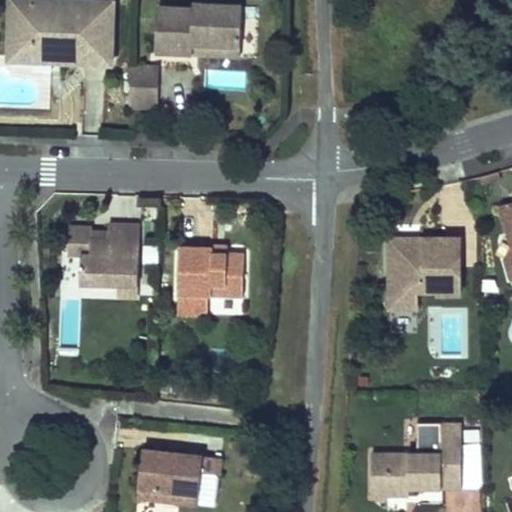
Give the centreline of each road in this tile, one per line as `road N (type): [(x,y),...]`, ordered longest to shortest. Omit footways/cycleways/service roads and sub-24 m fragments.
road 1 (residential): [(295,511),(324,161)]
road 2 (unclassified): [(324,161),(0,156)]
road 3 (residential): [(29,414),(81,420),(96,441),(88,486),(67,501),(46,503),(20,491),(12,433)]
road 4 (residential): [(0,173),(12,387),(29,414)]
road 5 (residential): [(324,161),(511,130)]
road 6 (residential): [(324,161),(318,0)]
